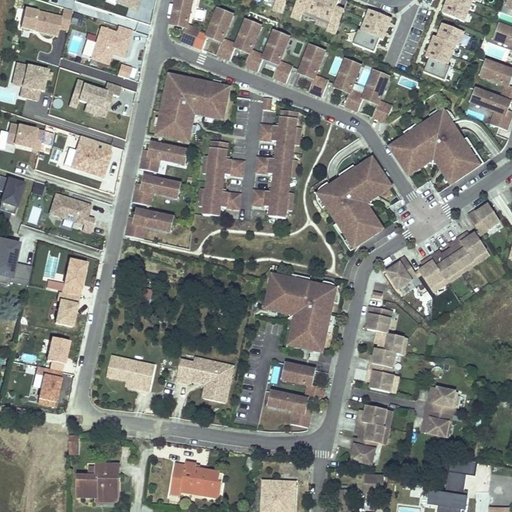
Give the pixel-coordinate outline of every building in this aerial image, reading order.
[(117,0),(116,3),(135,10),(139,0),(117,0)] [(188,26),(193,4),(186,3),(186,0),(176,0),(172,22),(178,24),(177,26),(187,28),(181,42),(194,47),(200,34),(201,31),(188,26)] [(277,0),(274,10),(282,13),(286,0),(277,0)] [(326,30),(336,33),(346,6),(330,0),(298,0),(292,17),(301,20),(304,13),(329,22),(326,30)] [(448,0),(444,11),(466,20),(474,0),(448,0)] [(67,31),(72,11),(62,9),(61,17),(24,9),(20,28),(57,36),(58,29),(67,31)] [(224,40),(232,20),(226,17),(227,14),(218,11),(208,35),(214,37),(213,39),(222,43),(217,56),(231,61),(236,48),(237,46),(237,45),(224,40)] [(83,16),(74,13),(71,23),(80,25),(83,16)] [(369,13),(356,43),(377,52),(389,22),(369,13)] [(255,26),(246,22),(237,45),(237,46),(242,48),(241,50),(250,54),(245,67),(258,73),(264,59),(265,57),(265,56),(252,51),(260,31),(254,29),(255,26)] [(443,22),(429,54),(432,54),(449,61),(451,63),(465,31),(443,22)] [(123,57),(131,30),(118,26),(116,33),(100,28),(90,59),(107,65),(111,53),(123,57)] [(511,29),(501,26),(498,35),(500,36),(498,42),(511,47),(511,29)] [(280,63),(288,42),(282,40),(283,37),(274,33),(265,56),(265,57),(270,59),(269,61),(279,65),(273,79),(287,84),(292,71),(293,68),(280,63)] [(316,76),(324,57),(318,54),(319,51),(310,48),(301,72),(306,74),(305,76),(314,79),(309,93),(322,98),(328,85),(329,81),(316,76)] [(432,54),(425,70),(442,77),(449,61),(432,54)] [(352,91),(360,71),(353,68),(355,65),(346,62),(336,86),(342,88),(341,90),(350,94),(345,107),(358,113),(364,99),(364,97),(365,96),(352,91)] [(511,87),(509,86),(511,77),(511,76),(510,76),(511,71),(487,62),(484,71),(487,72),(485,78),(505,86),(500,99),(510,103),(511,103),(511,87)] [(42,92),(47,71),(16,64),(13,78),(19,79),(22,85),(22,87),(20,97),(37,101),(39,91),(42,92)] [(120,64),(117,75),(128,79),(132,67),(120,64)] [(380,102),(388,82),(382,80),(383,77),(374,73),(365,96),(364,97),(370,99),(369,101),(378,105),(373,118),(386,124),(393,107),(380,102)] [(187,83),(188,80),(170,76),(166,94),(170,95),(171,88),(181,81),(187,83)] [(22,85),(19,79),(13,78),(12,84),(22,87),(22,85)] [(223,121),(230,89),(188,80),(187,83),(181,81),(171,88),(170,95),(166,94),(157,136),(162,137),(189,143),(193,123),(191,122),(192,116),(198,113),(203,114),(203,117),(223,121)] [(118,96),(121,87),(106,82),(103,92),(83,85),(83,83),(76,81),(68,106),(75,108),(78,101),(86,104),(84,111),(105,118),(113,95),(118,96)] [(507,111),(510,103),(500,99),(477,90),(475,96),(478,97),(475,105),(495,113),(491,125),(507,131),(511,118),(511,117),(506,115),(507,111)] [(270,111),(272,100),(265,99),(265,101),(263,110),(270,111)] [(297,128),(298,113),(282,111),(280,128),(262,125),(260,140),(278,143),(276,160),(258,158),(256,173),(274,175),(272,193),(254,191),(252,206),(271,208),(270,217),(286,219),(287,212),(289,194),(291,179),(293,161),(295,146),(297,128)] [(193,123),(195,115),(203,117),(203,114),(198,113),(192,116),(191,122),(193,123)] [(480,166),(448,118),(438,116),(390,148),(407,173),(429,158),(440,160),(449,174),(446,177),(451,185),(480,166)] [(39,151),(43,133),(10,125),(5,144),(39,151)] [(44,133),(42,142),(49,144),(51,134),(44,133)] [(239,210),(241,195),(223,193),(225,176),(243,178),(245,163),(227,161),(229,144),(212,142),(210,157),(208,175),(206,190),(205,207),(204,216),(220,218),(221,208),(239,210)] [(181,165),(183,157),(186,157),(187,151),(160,146),(153,144),(151,153),(151,157),(144,155),(141,170),(158,173),(161,160),(181,165)] [(103,178),(110,153),(96,149),(95,152),(91,150),(89,147),(85,145),(76,150),(72,161),(77,170),(103,178)] [(409,177),(430,163),(437,164),(446,177),(449,174),(440,160),(429,158),(407,173),(409,177)] [(366,210),(368,199),(390,184),(373,159),(327,189),(324,203),(355,249),(360,246),(384,230),(378,221),(375,224),(366,210)] [(0,176),(0,190),(3,191),(0,201),(0,203),(16,208),(24,183),(0,176)] [(174,198),(176,190),(179,191),(180,185),(146,177),(144,186),(143,190),(136,189),(133,203),(150,206),(153,193),(174,198)] [(32,194),(41,195),(43,185),(34,183),(32,194)] [(370,209),(372,201),(392,188),(390,184),(368,199),(366,210),(375,224),(378,221),(370,209)] [(324,203),(327,189),(319,195),(324,203)] [(87,218),(91,206),(56,195),(50,214),(85,225),(83,230),(91,233),(95,220),(87,218)] [(469,216),(476,227),(479,232),(481,235),(501,222),(489,205),(483,209),(477,214),(475,211),(469,216)] [(8,230),(18,233),(21,216),(0,210),(0,221),(9,224),(8,230)] [(172,224),(173,218),(146,212),(139,211),(137,219),(136,224),(129,222),(126,236),(143,240),(146,227),(167,232),(168,223),(172,224)] [(478,237),(476,234),(471,237),(468,239),(464,234),(458,238),(476,265),(479,264),(476,259),(487,251),(478,237)] [(9,282),(28,286),(31,267),(24,265),(22,278),(13,277),(20,243),(0,238),(0,283),(9,285),(9,282)] [(476,265),(458,238),(452,243),(455,247),(452,249),(447,252),(459,271),(471,264),(473,267),(476,265)] [(479,264),(491,256),(487,251),(476,259),(479,264)] [(459,271),(447,252),(443,255),(439,257),(436,253),(430,257),(448,284),(451,282),(448,279),(459,271)] [(448,284),(430,257),(424,261),(428,266),(424,269),(419,272),(422,275),(430,289),(442,281),(445,286),(448,284)] [(413,269),(405,258),(399,262),(400,264),(393,269),(387,273),(399,290),(418,278),(416,274),(413,269)] [(69,259),(56,322),(73,326),(85,263),(69,259)] [(471,264),(459,271),(462,275),(473,267),(471,264)] [(448,279),(451,282),(462,275),(459,271),(448,279)] [(323,353),(335,297),(330,288),(273,276),(266,305),(293,311),(299,321),(296,337),(292,336),(290,346),(320,353),(323,353)] [(434,293),(445,286),(442,281),(430,289),(434,293)] [(424,285),(418,287),(425,302),(431,299),(424,285)] [(299,321),(293,311),(266,305),(265,310),(290,315),(295,322),(292,336),(296,337),(299,321)] [(392,312),(369,307),(367,316),(371,317),(369,324),(368,330),(377,332),(388,335),(392,312)] [(400,355),(403,342),(407,343),(408,339),(388,335),(377,332),(375,340),(380,341),(379,344),(378,350),(396,354),(400,355)] [(36,405),(53,409),(68,342),(51,339),(36,405)] [(391,376),(396,354),(378,350),(376,350),(375,357),(373,364),(370,364),(368,371),(391,376)] [(149,391),(154,366),(113,357),(108,377),(127,381),(139,384),(138,389),(149,391)] [(231,377),(219,374),(221,365),(195,359),(194,364),(181,361),(177,382),(190,385),(190,382),(191,379),(210,383),(209,386),(206,385),(206,388),(204,399),(225,404),(231,377)] [(313,376),(311,376),(312,370),(287,364),(285,374),(289,375),(287,381),(308,386),(305,399),(308,400),(322,403),(326,389),(311,386),(313,376)] [(231,377),(233,367),(221,365),(219,374),(231,377)] [(390,393),(393,380),(399,381),(400,378),(391,376),(368,371),(367,378),(373,380),(372,384),(371,389),(390,393)] [(396,395),(399,381),(393,380),(390,393),(396,395)] [(451,407),(454,392),(434,388),(431,402),(428,402),(427,410),(453,416),(454,407),(451,407)] [(305,410),(308,400),(305,399),(273,393),(272,399),(275,400),(273,408),(294,412),(291,425),(308,429),(311,414),(305,413),(305,410)] [(384,424),(387,411),(367,407),(366,412),(365,416),(359,415),(357,422),(389,429),(390,426),(384,424)] [(227,411),(218,410),(217,417),(226,418),(227,411)] [(451,424),(453,416),(427,410),(425,419),(428,419),(425,434),(445,438),(448,424),(451,424)] [(390,426),(393,412),(387,411),(384,424),(390,426)] [(226,418),(217,417),(217,425),(226,426),(226,418)] [(381,444),(384,431),(388,432),(389,429),(357,422),(356,429),(361,430),(360,434),(359,440),(377,444),(381,444)] [(354,445),(351,461),(372,466),(376,450),(354,445)] [(253,472),(255,459),(248,458),(246,471),(253,472)] [(439,511),(459,511),(460,509),(466,510),(468,496),(463,495),(466,475),(476,476),(478,462),(451,458),(446,494),(432,492),(430,503),(440,505),(439,511)] [(220,499),(222,485),(219,484),(221,474),(200,470),(196,470),(197,465),(186,463),(186,466),(175,464),(171,488),(181,489),(181,492),(220,499)] [(118,495),(119,466),(97,465),(97,468),(90,468),(90,477),(78,477),(78,498),(96,498),(103,498),(103,494),(118,495)] [(382,494),(383,477),(367,476),(366,493),(382,494)] [(295,510),(296,483),(287,482),(286,484),(278,484),(278,482),(264,481),(262,511),(283,511),(284,509),(295,510)] [(181,492),(181,489),(171,488),(170,495),(180,497),(181,492)] [(352,508),(353,492),(338,491),(336,511),(349,511),(350,508),(352,508)]
